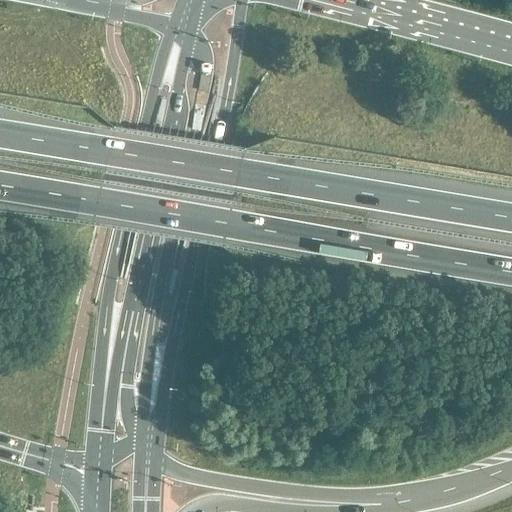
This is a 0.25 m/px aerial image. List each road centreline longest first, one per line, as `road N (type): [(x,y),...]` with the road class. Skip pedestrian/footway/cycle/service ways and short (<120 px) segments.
road 1 (motorway): [(0,187),(511,272)]
road 2 (motorway): [(511,218),(0,135)]
road 3 (secondary): [(149,431),(241,0)]
road 4 (motorway): [(149,431),(156,304),(202,96),(202,61),(188,37)]
road 5 (primary): [(171,28),(113,263),(104,391)]
road 6 (primary): [(188,37),(127,310)]
road 7 (motorway): [(147,455),(184,474),(382,504)]
road 8 (motorway): [(511,45),(338,0)]
road 9 (motorway): [(382,504),(511,470)]
road 10 (motorway): [(127,310),(127,409),(137,440)]
